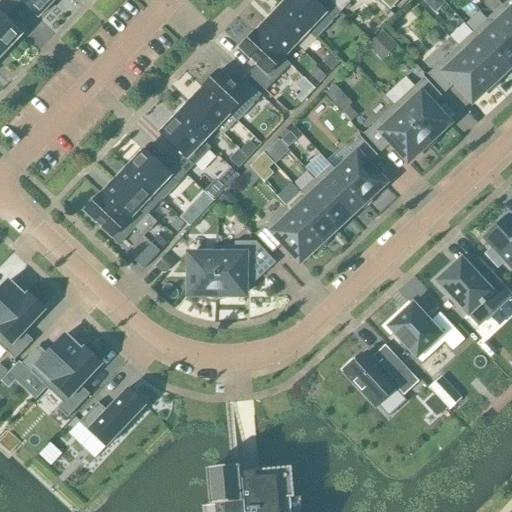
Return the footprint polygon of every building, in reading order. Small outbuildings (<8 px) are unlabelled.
[(13,10),(1,0),(0,0),(0,48),(5,53),(22,35),(5,19),(13,10)] [(55,1),(54,0),(1,0),(13,10),(21,2),(38,18),(55,1)] [(310,0),(287,0),(282,6),(309,32),(316,39),(341,13),(327,0),(320,0),(315,5),(310,0)] [(327,0),(341,13),(350,3),(347,0),(327,0)] [(380,0),(381,0),(390,9),(398,0),(380,0)] [(441,0),(422,0),(435,14),(445,4),(441,0)] [(297,45),(309,32),(282,6),(270,19),(297,45)] [(503,6),(489,19),(511,44),(511,10),(510,13),(503,6)] [(297,45),(270,19),(258,31),(285,57),(297,45)] [(473,33),(507,70),(511,65),(511,45),(488,20),(473,33)] [(292,64),(285,57),(258,31),(239,50),(257,67),(248,75),(266,92),(292,64)] [(382,32),(367,45),(382,61),(397,48),(382,32)] [(458,47),(496,88),(497,88),(496,87),(498,84),(499,82),(500,79),(500,76),(507,70),(473,33),(458,47)] [(496,89),(496,88),(458,47),(428,75),(445,94),(455,84),(472,102),(481,94),(485,93),(489,92),(492,90),(495,88),(496,89)] [(331,52),(322,61),(331,70),(340,60),(331,52)] [(316,67),(309,74),(319,84),(326,77),(316,67)] [(200,91),(228,117),(235,124),(261,96),(244,80),(236,89),(219,72),(200,91)] [(394,107),(432,148),(433,147),(432,146),(434,143),(436,140),(438,137),(439,133),(448,124),(431,106),(442,97),(424,78),(394,107)] [(303,79),(298,85),(309,95),(315,89),(303,79)] [(335,85),(325,94),(332,101),(341,93),(335,85)] [(216,130),(228,117),(200,91),(189,104),(216,130)] [(177,116),(204,142),(216,130),(189,104),(177,116)] [(432,148),(394,107),(364,135),(381,153),(391,144),(408,162),(417,153),(421,152),(425,151),(428,150),(431,147),(432,148)] [(177,150),(169,159),(186,175),(211,149),(204,142),(177,116),(160,134),(177,150)] [(282,140),(281,141),(288,148),(297,140),(290,133),(286,137),(282,140)] [(335,171),(368,207),(368,206),(370,203),(372,200),(374,197),(375,193),(384,184),(367,166),(377,156),(360,138),(350,148),(354,152),(335,171)] [(249,141),(240,151),(248,159),(257,149),(249,141)] [(264,154),(273,164),(274,165),(288,152),(278,141),(264,154)] [(239,169),(248,159),(238,150),(229,160),(239,169)] [(143,151),(126,170),(160,202),(186,175),(169,159),(160,168),(143,151)] [(273,164),(264,154),(250,167),(264,182),(272,174),(267,170),(273,164)] [(315,180),(349,217),(356,210),(359,210),(362,210),(364,209),(367,207),(367,208),(368,207),(335,171),(330,166),(315,180)] [(126,170),(114,182),(148,215),(160,202),(126,170)] [(216,179),(204,192),(214,201),(224,191),(226,188),(219,181),(216,179)] [(301,193),(335,230),(349,217),(315,180),(301,193)] [(114,182),(102,195),(136,227),(148,215),(114,182)] [(227,192),(219,200),(226,206),(230,211),(238,203),(227,192)] [(286,207),(324,248),(324,247),(326,244),(327,242),(328,239),(328,236),(335,230),(301,193),(286,207)] [(119,246),(136,227),(102,195),(85,213),(119,246)] [(323,249),(324,248),(286,207),(256,235),(273,254),(283,244),(300,262),(309,254),(313,253),(316,252),(320,250),(323,248),(323,249)] [(511,217),(508,213),(481,239),(511,273),(511,217)] [(178,218),(170,226),(177,233),(184,225),(185,225),(178,218)] [(158,236),(151,244),(160,253),(167,244),(158,236)] [(234,248),(216,248),(216,256),(218,256),(217,302),(217,301),(221,300),(225,299),(228,298),(231,296),(244,296),(244,284),(250,284),(251,283),(252,283),(254,282),(255,282),(276,264),(256,243),(234,242),(234,248)] [(135,262),(144,270),(160,253),(151,244),(135,262)] [(216,256),(189,256),(189,296),(202,296),(205,298),(209,299),(212,300),(216,301),(216,302),(217,302),(218,256),(216,256)] [(461,256),(433,282),(468,320),(469,319),(478,329),(511,299),(510,298),(511,295),(511,294),(479,259),(471,267),(461,256)] [(0,322),(25,295),(8,279),(0,288),(0,322)] [(0,322),(0,347),(6,353),(14,361),(33,341),(25,334),(47,311),(27,293),(25,295),(0,322)] [(412,306),(389,327),(416,357),(422,363),(444,343),(452,352),(464,341),(440,314),(429,324),(412,306)] [(38,346),(21,365),(46,388),(82,349),(65,334),(46,354),(38,346)] [(366,350),(341,374),(375,411),(397,390),(403,397),(419,382),(385,346),(372,357),(366,350)] [(82,349),(46,388),(63,404),(57,409),(68,419),(90,396),(82,388),(103,366),(84,347),(82,349)] [(437,399),(431,402),(437,415),(462,404),(450,378),(431,386),(437,399)] [(99,400),(73,431),(83,441),(96,427),(113,444),(149,402),(129,385),(109,409),(99,400)] [(258,472),(240,474),(239,468),(237,468),(206,471),(209,507),(213,507),(213,511),(291,511),(290,501),(294,501),(291,469),(259,472),(258,472)]
